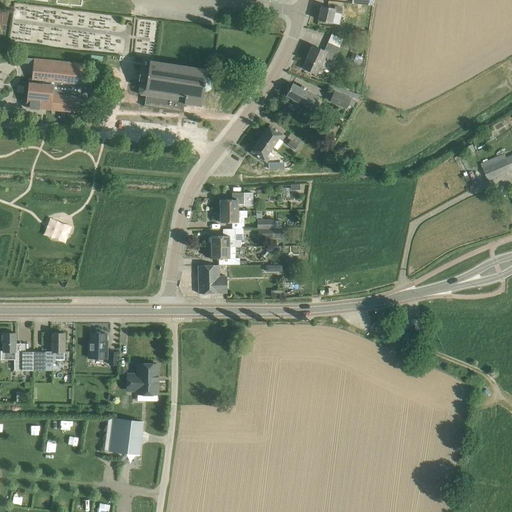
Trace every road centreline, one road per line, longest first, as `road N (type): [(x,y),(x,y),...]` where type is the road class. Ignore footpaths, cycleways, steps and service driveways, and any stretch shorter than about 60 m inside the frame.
road 1 (primary): [(173,315),(266,315),(438,289)]
road 2 (residential): [(219,149),(0,124)]
road 3 (unclassified): [(160,511),(173,315)]
road 4 (track): [(511,404),(481,370),(372,329),(353,306)]
road 5 (tertiary): [(173,315),(175,249),(219,149)]
road 6 (primary): [(0,310),(173,315)]
road 7 (tertiary): [(219,149),(275,75),(302,10)]
